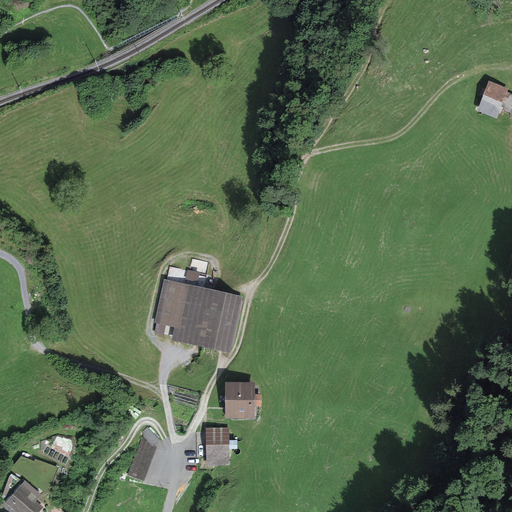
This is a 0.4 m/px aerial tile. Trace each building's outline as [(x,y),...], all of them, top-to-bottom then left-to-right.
[(510,87),(489,80),(479,107),(500,115),(510,87)] [(243,293),(164,277),(155,321),(174,325),(171,339),(231,351),(243,293)] [(257,379),(225,380),(227,417),(258,416),(257,379)] [(230,431),(210,431),(211,465),(230,464),(230,431)] [(39,494),(21,479),(2,502),(14,511),(35,511),(39,508),(32,502),(39,494)]
